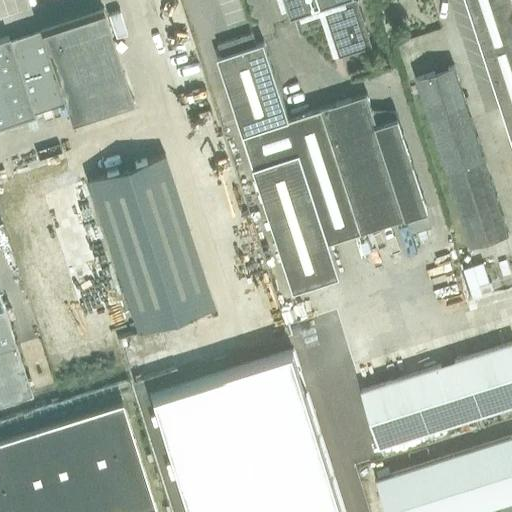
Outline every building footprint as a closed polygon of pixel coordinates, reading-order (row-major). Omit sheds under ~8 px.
[(288,0),(292,12),(325,1),(327,6),(323,7),(338,54),(373,43),(358,0),(343,0),(340,1),(339,0),(288,0)] [(511,0),(467,0),(511,138),(511,0)] [(43,34),(31,38),(55,102),(64,99),(70,117),(133,97),(103,6),(40,27),(43,34)] [(219,56),(225,75),(244,133),(290,118),(264,41),(257,43),(254,32),(219,43),(223,54),(219,56)] [(55,102),(31,38),(30,34),(10,40),(8,36),(0,38),(0,126),(35,115),(33,110),(55,102)] [(416,76),(465,225),(471,244),(509,232),(454,63),(416,76)] [(398,116),(378,122),(368,93),(323,107),(363,230),(407,216),(412,233),(433,227),(427,209),(428,209),(398,116)] [(255,166),(295,289),(340,274),(330,241),(351,234),(363,230),(323,107),(310,111),(290,118),(244,133),(255,166)] [(139,329),(216,304),(166,153),(90,178),(139,329)] [(483,293),(480,284),(490,281),(484,262),(465,268),(474,296),(483,293)] [(0,401),(32,391),(4,304),(0,290),(0,401)] [(432,340),(425,318),(387,330),(394,352),(432,340)] [(508,325),(475,331),(477,345),(510,339),(508,325)] [(511,340),(419,369),(361,388),(379,444),(437,426),(511,402),(511,340)] [(345,511),(294,349),(150,394),(186,511),(345,511)] [(0,511),(157,511),(121,398),(0,436),(0,511)] [(468,511),(502,501),(505,511),(511,511),(511,434),(435,459),(378,478),(388,511),(468,511)]
